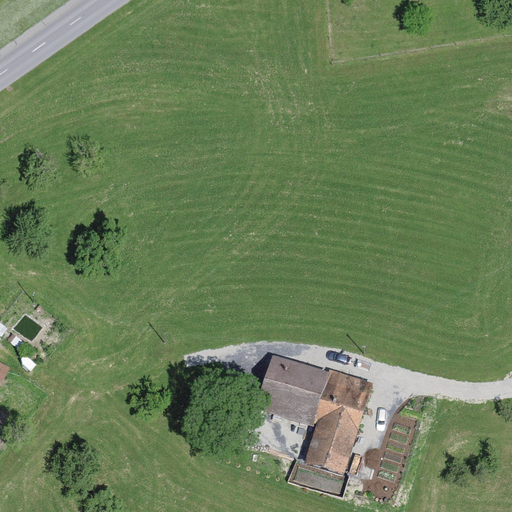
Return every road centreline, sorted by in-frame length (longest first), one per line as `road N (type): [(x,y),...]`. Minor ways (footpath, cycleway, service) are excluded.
road 1 (track): [(511,391),(471,397),(305,355),(239,355),(98,394),(69,393),(36,382),(0,354)]
road 2 (tertiary): [(0,77),(109,0)]
